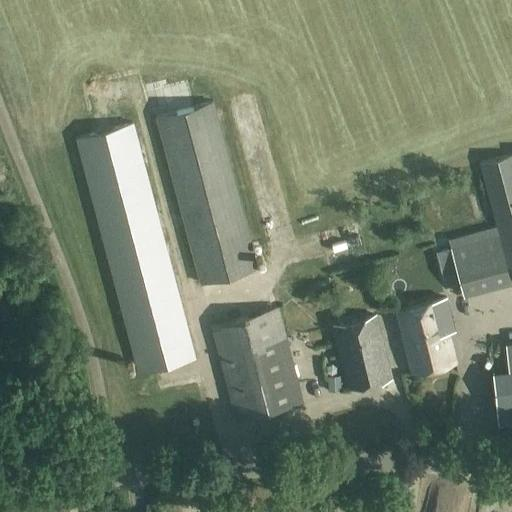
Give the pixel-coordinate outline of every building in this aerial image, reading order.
[(214,101),(155,116),(200,284),(258,268),(214,101)] [(134,122),(75,138),(138,373),(196,357),(134,122)] [(511,280),(511,154),(479,162),(498,234),(511,281),(511,280)] [(365,239),(358,224),(346,230),(353,245),(365,239)] [(511,281),(498,234),(450,247),(463,296),(511,283),(511,281)] [(446,296),(395,309),(411,373),(455,362),(448,333),(454,331),(446,296)] [(234,419),(303,401),(279,305),(210,323),(234,419)] [(376,315),(333,326),(349,388),(392,377),(376,315)] [(511,369),(492,372),(498,427),(511,425),(511,369)]
